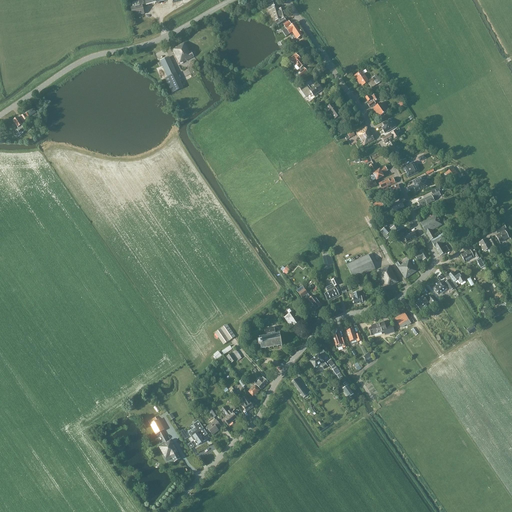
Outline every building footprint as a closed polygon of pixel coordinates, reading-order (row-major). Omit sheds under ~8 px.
[(278,9),(276,0),(269,3),(270,5),(267,6),(268,11),(271,10),(275,21),(276,21),(276,24),(278,27),(286,22),(284,19),(287,18),(284,8),(278,9)] [(139,6),(130,8),(133,17),(144,14),(142,6),(142,5),(139,6)] [(291,25),(288,21),(283,25),(289,35),(292,33),(296,40),(303,35),(295,23),(291,25)] [(192,56),(194,55),(191,50),(189,51),(184,42),(171,49),(179,63),(182,61),(183,62),(192,57),(192,56)] [(297,56),(296,55),(293,57),(292,57),(288,60),(294,66),(296,65),(301,71),(295,75),(300,81),(308,74),(303,67),(305,65),(302,61),(303,60),(298,55),(297,56)] [(160,61),(167,77),(175,73),(168,57),(160,61)] [(361,72),(355,76),(354,77),(357,82),(358,81),(362,87),(368,82),(361,72)] [(176,73),(175,73),(167,77),(168,78),(165,79),(172,94),(183,88),(176,73)] [(371,88),(379,83),(375,76),(372,78),(373,80),(368,84),(371,88)] [(305,84),(299,88),(301,91),(299,92),(304,98),(305,97),(311,93),(313,96),(322,90),(318,84),(309,90),(305,84)] [(376,106),(372,100),(367,105),(369,108),(372,106),(374,108),(372,109),(376,114),(377,113),(380,117),(387,111),(380,103),(376,106)] [(334,119),(337,117),(340,115),(332,104),(326,108),(327,109),(323,112),(326,117),(330,114),(334,119)] [(26,113),(18,118),(22,123),(20,125),(21,127),(18,129),(16,130),(17,132),(20,135),(23,134),(22,133),(25,131),(21,127),(21,126),(22,125),(25,123),(24,121),(29,117),(26,113)] [(22,123),(18,118),(18,117),(13,121),(18,129),(21,127),(20,125),(22,123)] [(394,128),(389,119),(382,124),(383,127),(381,128),(382,129),(381,129),(384,134),(394,128)] [(345,120),(344,121),(341,123),(335,127),(338,131),(348,124),(345,120)] [(364,146),(374,140),(369,133),(368,133),(366,129),(357,135),(364,146)] [(399,136),(395,131),(381,139),(385,144),(393,139),(394,140),(399,136)] [(352,132),(348,134),(344,136),(346,140),(349,138),(349,139),(354,136),(352,132)] [(404,161),(403,160),(405,159),(399,148),(397,149),(393,142),(388,145),(398,164),(404,161)] [(412,163),(403,167),(408,178),(417,173),(414,166),(415,166),(413,163),(412,163)] [(374,165),(373,164),(367,167),(370,173),(376,171),(376,170),(378,169),(376,164),(374,165)] [(372,173),(369,174),(370,176),(373,175),(376,181),(383,177),(381,174),(387,171),(385,167),(372,174),(372,173)] [(445,173),(450,180),(453,178),(457,175),(452,168),(445,173)] [(422,177),(412,182),(414,185),(413,185),(414,187),(413,188),(415,192),(426,187),(425,183),(422,177)] [(395,184),(393,178),(388,180),(388,179),(378,184),(381,190),(395,184)] [(383,191),(382,192),(384,197),(387,196),(400,191),(397,185),(384,190),(383,191)] [(440,191),(438,188),(431,191),(432,194),(434,199),(440,196),(438,192),(440,191)] [(434,201),(431,195),(417,202),(419,207),(426,204),(427,205),(434,201)] [(381,204),(379,201),(374,204),(377,211),(384,208),(382,203),(381,204)] [(405,209),(402,203),(391,207),(394,213),(405,209)] [(420,225),(430,241),(434,238),(431,231),(441,225),(440,225),(445,222),(443,219),(442,220),(441,217),(437,219),(436,216),(420,225)] [(400,230),(396,225),(390,229),(393,235),(400,230)] [(499,244),(508,239),(504,233),(502,230),(505,229),(503,226),(494,231),(496,234),(498,233),(499,235),(495,237),(499,244)] [(385,227),(379,232),(384,237),(386,235),(390,232),(385,227)] [(417,237),(414,232),(407,236),(406,234),(408,234),(406,230),(396,235),(398,239),(403,236),(404,238),(405,241),(406,240),(407,243),(410,241),(409,241),(417,237)] [(446,238),(443,233),(434,238),(430,241),(435,248),(440,256),(445,253),(441,245),(445,242),(443,240),(446,238)] [(486,240),(479,243),(484,253),(488,251),(489,254),(492,252),(490,249),(492,248),(493,250),(496,248),(492,240),(489,242),(489,243),(488,243),(486,240)] [(427,258),(423,251),(423,250),(414,256),(418,262),(422,259),(423,260),(427,258)] [(470,251),(460,256),(464,263),(473,258),(473,257),(475,256),(477,260),(476,260),(479,266),(481,269),(485,267),(483,263),(475,250),(472,252),(473,253),(472,253),(471,254),(470,251)] [(368,255),(348,264),(346,265),(353,280),(375,270),(368,255)] [(408,261),(400,266),(397,262),(395,264),(397,268),(404,279),(415,272),(408,261)] [(377,271),(382,281),(379,283),(383,290),(386,288),(398,283),(389,266),(387,268),(386,267),(377,271)] [(448,276),(446,278),(453,289),(456,287),(453,282),(457,280),(460,284),(464,281),(465,283),(465,282),(460,275),(459,276),(458,275),(455,277),(453,273),(448,276)] [(331,281),(332,284),(325,288),(327,292),(324,294),(327,301),(339,296),(335,289),(334,287),(339,285),(336,278),(331,281)] [(445,284),(443,286),(439,281),(431,289),(438,296),(447,287),(450,291),(453,289),(447,281),(444,283),(445,284)] [(348,290),(347,285),(340,288),(342,294),(346,292),(346,291),(348,290)] [(307,294),(304,289),(302,286),(296,291),(301,298),(306,295),(309,300),(308,300),(316,311),(317,310),(318,310),(320,309),(321,307),(322,306),(314,296),(310,298),(307,294)] [(360,296),(359,292),(353,293),(354,297),(352,298),(354,305),(362,303),(361,296),(360,296)] [(438,304),(436,301),(431,296),(426,300),(422,296),(414,304),(416,306),(416,307),(415,307),(416,307),(416,308),(417,308),(420,310),(422,308),(423,308),(423,309),(424,309),(425,309),(425,308),(426,307),(426,306),(426,305),(428,303),(428,302),(429,301),(432,304),(433,304),(435,307),(438,304)] [(284,318),(291,328),(302,320),(295,311),(291,313),(290,312),(288,314),(286,311),(281,314),(284,318)] [(409,320),(404,313),(394,319),(399,326),(405,322),(406,323),(409,322),(408,321),(409,320)] [(385,326),(384,322),(371,325),(372,330),(370,331),(371,336),(384,332),(384,335),(394,333),(392,324),(385,326)] [(235,337),(227,324),(215,332),(223,345),(235,337)] [(261,349),(282,345),(280,333),(276,334),(274,327),(264,329),(266,335),(259,337),(260,340),(258,340),(259,345),(261,345),(261,349)] [(352,329),(351,328),(350,328),(349,328),(348,329),(347,329),(347,330),(346,331),(349,342),(356,340),(357,342),(362,341),(359,333),(355,335),(353,329),(352,329)] [(341,338),(339,333),(332,336),(335,347),(336,346),(337,349),(342,347),(343,348),(347,347),(344,337),(341,338)] [(223,355),(232,349),(230,346),(221,351),(223,355)] [(213,355),(210,358),(214,363),(217,360),(222,356),(217,351),(213,355)] [(231,364),(236,360),(231,353),(226,357),(231,364)] [(327,367),(323,362),(318,355),(309,361),(315,368),(318,366),(319,366),(321,366),(323,370),(327,367)] [(340,372),(330,360),(327,363),(333,371),(339,379),(342,376),(339,372),(340,372)] [(262,377),(260,378),(259,377),(256,380),(257,382),(255,384),(260,389),(267,382),(262,377)] [(303,398),(308,394),(297,379),(292,383),(303,398)] [(253,396),(259,390),(255,386),(249,392),(253,396)] [(353,394),(348,387),(347,386),(342,390),(347,398),(353,394)] [(239,398),(234,389),(229,392),(234,400),(239,398)] [(249,401),(249,402),(246,396),(239,401),(246,412),(253,407),(249,401)] [(230,409),(228,411),(225,407),(221,409),(227,416),(224,419),(221,421),(224,425),(227,423),(228,425),(237,418),(232,412),(230,409)] [(213,418),(218,416),(214,409),(209,412),(213,418)] [(155,418),(149,421),(148,422),(156,435),(162,431),(155,418)] [(217,428),(220,426),(216,420),(206,427),(212,434),(218,430),(217,428)] [(196,430),(191,434),(195,440),(193,441),(197,446),(205,440),(203,437),(207,435),(198,421),(193,425),(196,430)] [(171,459),(174,463),(180,459),(170,441),(158,447),(166,462),(171,459)]
